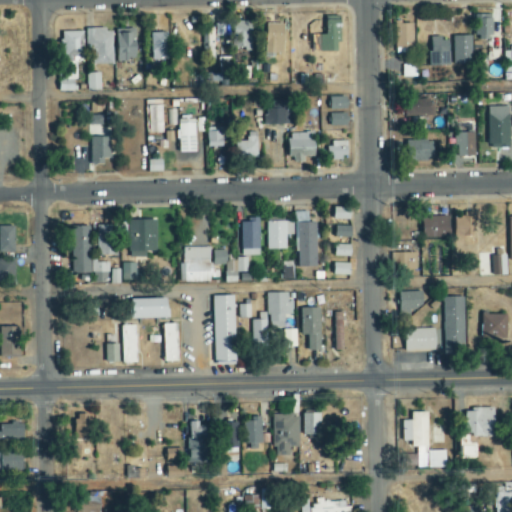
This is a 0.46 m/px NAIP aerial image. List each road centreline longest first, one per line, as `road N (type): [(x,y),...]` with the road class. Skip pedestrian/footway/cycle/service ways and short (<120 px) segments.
road 1 (residential): [(0,195),(511,182)]
road 2 (tertiary): [(511,378),(0,389)]
road 3 (residential): [(373,511),(365,0)]
road 4 (residential): [(44,511),(38,0)]
